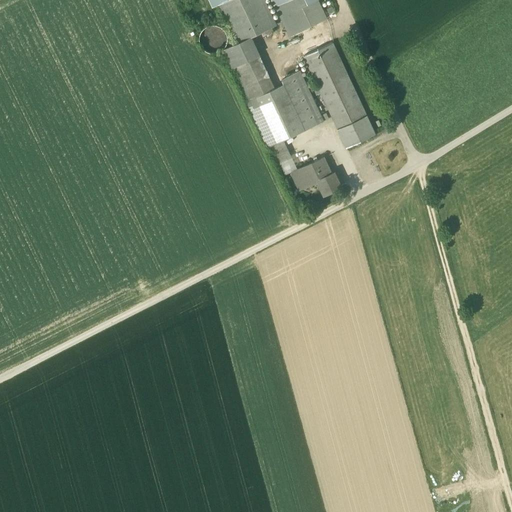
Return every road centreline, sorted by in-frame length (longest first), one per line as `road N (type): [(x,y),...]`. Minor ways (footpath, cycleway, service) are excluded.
road 1 (track): [(511,507),(418,165),(339,0)]
road 2 (track): [(302,226),(0,380)]
